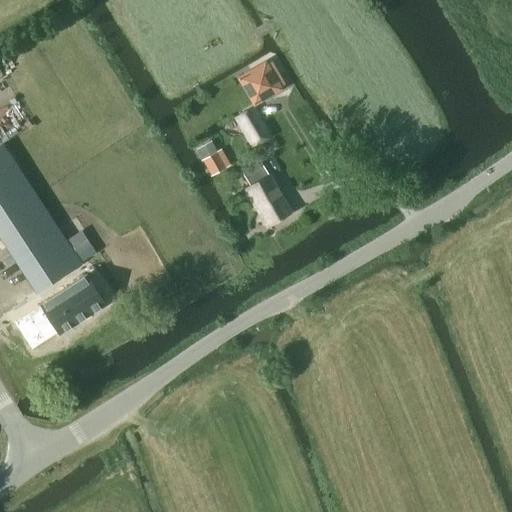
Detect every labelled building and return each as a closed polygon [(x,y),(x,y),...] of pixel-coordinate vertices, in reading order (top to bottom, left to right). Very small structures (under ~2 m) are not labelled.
[(285,86),(271,63),(264,67),(264,66),(239,81),(254,107),(279,91),(279,90),(285,86)] [(234,118),(249,142),(266,131),(251,107),(234,118)] [(0,146),(0,233),(37,291),(80,263),(20,171),(29,165),(11,139),(0,146)] [(221,149),(202,160),(211,176),(230,165),(221,149)] [(245,173),(253,185),(246,189),(269,225),(268,225),(269,226),(293,211),(293,210),(292,210),(262,163),(245,173)] [(60,332),(104,304),(87,276),(42,305),(60,332)]
